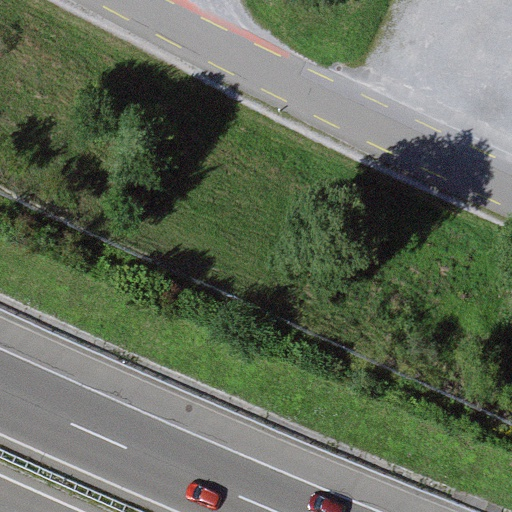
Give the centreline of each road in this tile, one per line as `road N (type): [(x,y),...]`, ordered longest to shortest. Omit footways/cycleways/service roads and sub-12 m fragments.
road 1 (unclassified): [(125,0),(511,184)]
road 2 (motorway): [(279,511),(0,389)]
